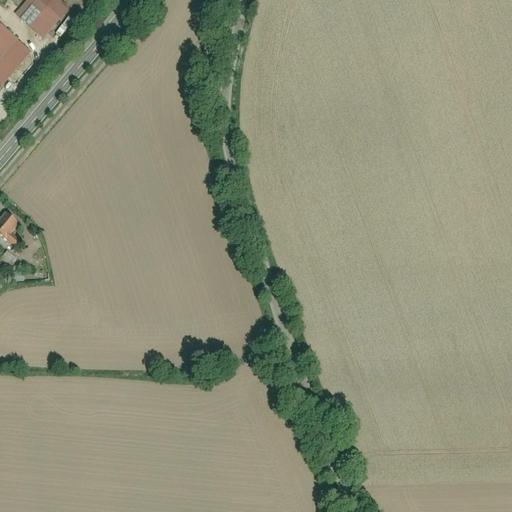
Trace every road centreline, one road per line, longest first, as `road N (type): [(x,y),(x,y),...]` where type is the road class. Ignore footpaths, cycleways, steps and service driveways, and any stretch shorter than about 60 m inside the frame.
road 1 (unclassified): [(239,0),(222,97),(232,161),(353,511)]
road 2 (secondary): [(0,164),(135,0)]
